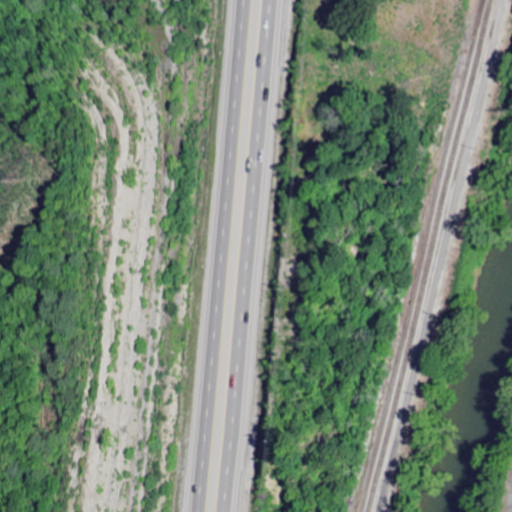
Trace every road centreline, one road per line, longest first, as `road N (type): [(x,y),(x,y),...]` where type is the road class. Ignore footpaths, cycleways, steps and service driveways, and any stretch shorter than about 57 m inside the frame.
road 1 (residential): [(505,0),(387,511)]
road 2 (trunk): [(240,0),(194,511)]
road 3 (trunk): [(228,511),(272,0)]
